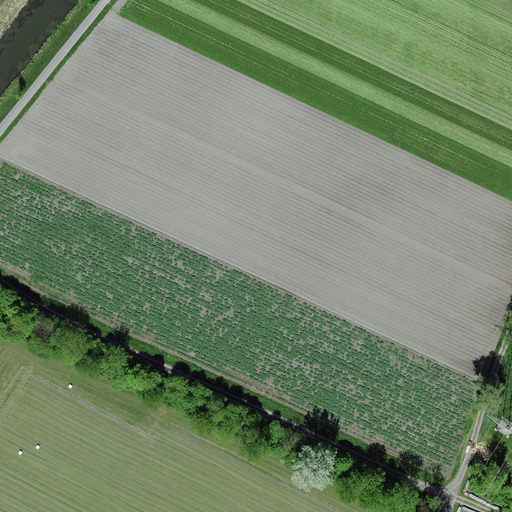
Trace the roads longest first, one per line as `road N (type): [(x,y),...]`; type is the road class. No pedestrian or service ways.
road 1 (track): [(0,280),(71,324),(479,511)]
road 2 (track): [(511,331),(452,499)]
road 3 (unclassified): [(107,0),(0,136)]
